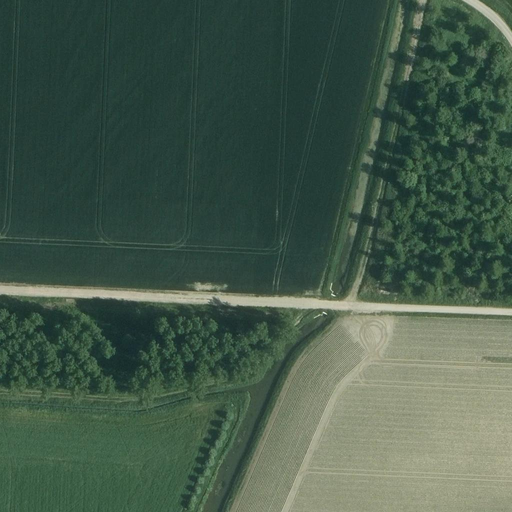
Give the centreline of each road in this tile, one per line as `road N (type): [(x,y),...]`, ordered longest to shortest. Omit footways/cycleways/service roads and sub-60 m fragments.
road 1 (track): [(302,305),(260,366),(236,382),(194,388),(200,405),(235,398),(240,404),(194,511)]
road 2 (track): [(302,305),(0,292)]
road 3 (unclassified): [(511,312),(302,305)]
